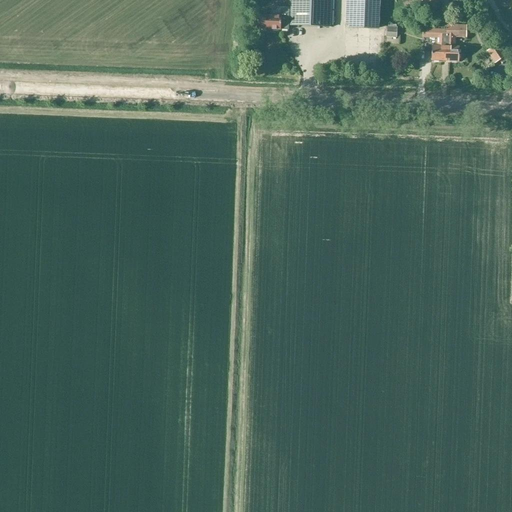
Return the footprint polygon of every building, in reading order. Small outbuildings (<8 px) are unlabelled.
[(335,26),(335,0),(289,0),(289,14),(282,14),(281,14),(281,16),(258,16),(258,29),(290,30),(290,25),(335,26)] [(347,0),(347,27),(380,28),(381,0),(347,0)] [(469,20),(476,15),(469,5),(462,10),(469,20)] [(447,25),(447,30),(446,61),(460,62),(461,47),(457,46),(457,38),(468,38),(468,26),(455,25),(455,22),(449,22),(449,25),(447,25)] [(432,61),(446,61),(447,30),(425,29),(425,38),(437,39),(437,46),(433,46),(432,61)] [(489,53),(496,64),(506,57),(499,47),(489,53)]
